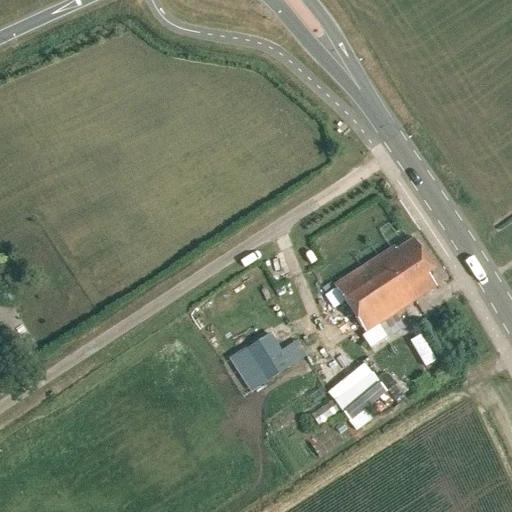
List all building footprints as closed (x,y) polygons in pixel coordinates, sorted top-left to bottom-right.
[(434,270),(413,238),(395,250),(393,246),(334,285),(336,289),(349,308),(365,333),(436,286),(427,274),(434,270)] [(336,289),(324,297),(336,316),(349,308),(336,289)] [(425,334),(414,339),(426,366),(437,362),(425,334)] [(256,365),(240,375),(252,394),(268,384),(289,370),(267,337),(247,350),(256,365)] [(374,370),(335,400),(358,430),(374,418),(367,409),(390,391),(374,370)]
